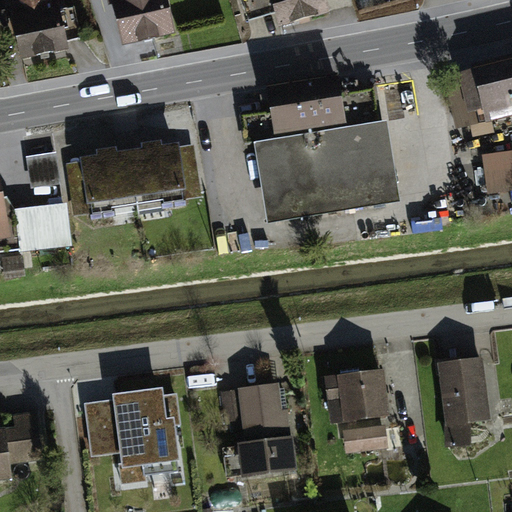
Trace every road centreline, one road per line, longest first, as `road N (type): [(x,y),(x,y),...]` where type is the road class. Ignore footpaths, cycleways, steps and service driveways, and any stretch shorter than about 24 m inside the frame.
road 1 (secondary): [(0,118),(511,20)]
road 2 (residential): [(59,371),(511,314)]
road 3 (residential): [(59,371),(77,511)]
